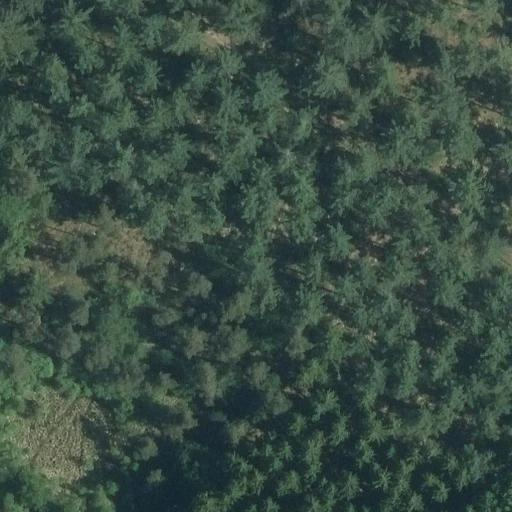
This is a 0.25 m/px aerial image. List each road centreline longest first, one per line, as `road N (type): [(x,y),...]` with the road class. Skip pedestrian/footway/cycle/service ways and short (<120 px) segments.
road 1 (track): [(150,0),(511,259)]
road 2 (track): [(80,0),(0,119)]
